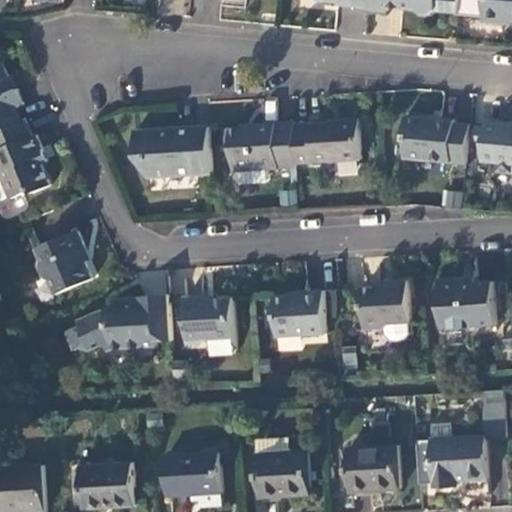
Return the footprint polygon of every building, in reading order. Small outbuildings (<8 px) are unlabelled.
[(436,13),(459,15),(460,0),(370,0),(370,6),(370,9),(389,11),(389,8),(415,11),(419,16),(431,17),(436,13)] [(511,0),(485,0),(484,21),(506,24),(506,21),(511,21),(511,0)] [(0,130),(24,121),(19,108),(27,104),(20,89),(16,88),(3,56),(0,57),(0,130)] [(467,165),(471,126),(454,123),(454,121),(407,116),(404,133),(407,134),(404,159),(467,165)] [(296,126),(298,163),(362,160),(360,119),(339,120),(339,124),(296,126)] [(35,137),(28,120),(24,121),(0,130),(0,169),(11,196),(29,190),(32,192),(51,184),(43,163),(49,161),(38,136),(35,137)] [(511,127),(505,127),(505,124),(488,122),(484,161),(511,163),(511,127)] [(296,126),(295,123),(257,124),(257,128),(225,129),(226,146),(233,153),(235,170),(298,167),(298,163),(296,126)] [(149,177),(213,174),(210,130),(135,134),(136,159),(148,158),(149,177)] [(136,159),(149,177),(148,158),(136,159)] [(460,208),(461,192),(443,190),(441,206),(460,208)] [(94,281),(87,264),(83,254),(85,248),(78,232),(37,249),(42,260),(39,263),(45,279),(51,282),(56,296),(94,281)] [(475,283),(474,281),(469,281),(468,275),(441,278),(444,328),(500,324),(499,280),(475,283)] [(367,329),(387,328),(388,335),(393,340),(397,341),(403,341),(408,339),(411,333),(410,323),(413,322),(410,279),(392,281),(393,284),(364,287),(367,329)] [(329,333),(325,290),(306,291),(307,295),(277,298),(279,335),(329,333)] [(237,337),(235,295),(207,298),(207,295),(186,296),(189,344),(205,344),(209,339),(237,337)] [(173,323),(171,297),(141,298),(141,300),(117,302),(111,308),(78,320),(80,327),(67,331),(74,350),(89,345),(91,350),(106,344),(109,350),(158,348),(157,342),(157,324),(173,323)] [(157,342),(173,342),(173,323),(157,324),(157,342)] [(435,438),(454,437),(453,423),(434,424),(435,438)] [(486,435),(454,437),(435,438),(438,487),(460,485),(460,479),(488,477),(486,435)] [(263,496),(314,493),(311,451),(288,452),(287,441),(260,444),(263,496)] [(400,445),(349,448),(353,491),(402,488),(400,445)] [(222,451),(168,456),(170,495),(201,492),(202,504),(226,504),(222,451)] [(83,465),(84,469),(85,489),(86,507),(138,503),(135,462),(83,465)] [(0,511),(19,511),(48,511),(45,465),(0,468),(0,511)] [(85,489),(84,469),(77,470),(78,490),(85,489)]
